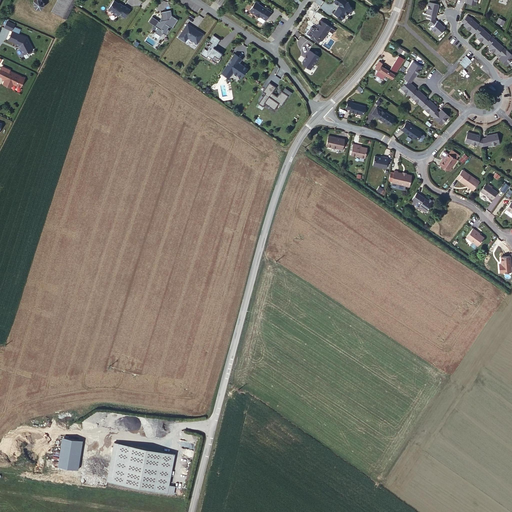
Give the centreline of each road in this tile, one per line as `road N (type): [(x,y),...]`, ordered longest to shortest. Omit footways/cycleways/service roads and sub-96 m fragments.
road 1 (tertiary): [(321,113),(284,171),(191,511)]
road 2 (tertiary): [(399,0),(368,61),(321,113)]
road 3 (residential): [(421,156),(428,185),(511,238)]
